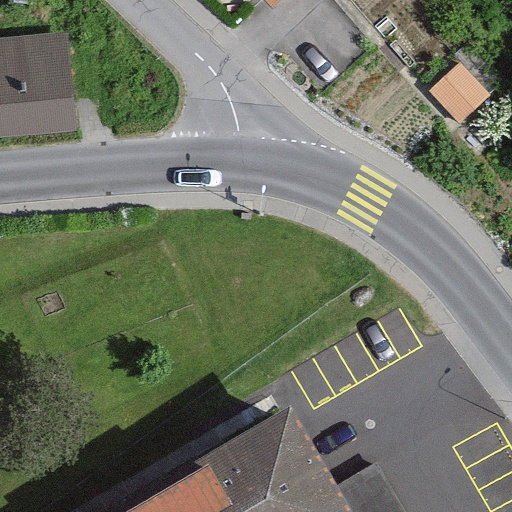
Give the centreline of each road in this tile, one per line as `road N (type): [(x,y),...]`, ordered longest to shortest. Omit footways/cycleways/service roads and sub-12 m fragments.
road 1 (tertiary): [(511,351),(421,236),(394,214),(316,177),(257,166)]
road 2 (tertiary): [(257,166),(0,178)]
road 3 (residential): [(257,166),(147,0)]
